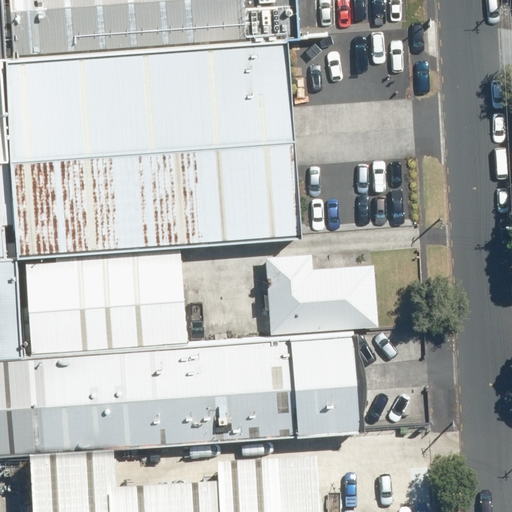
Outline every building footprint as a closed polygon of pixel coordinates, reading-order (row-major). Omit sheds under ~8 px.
[(0,0),(0,155),(15,155),(7,54),(17,54),(13,0),(0,0)] [(13,0),(17,54),(292,33),(300,33),(297,0),(13,0)] [(292,33),(17,54),(7,54),(15,155),(22,257),(178,246),(307,236),(292,33)] [(178,246),(22,257),(29,348),(185,337),(178,246)] [(371,252),(266,259),(271,330),(376,323),(371,252)] [(0,354),(23,353),(16,256),(8,257),(0,257),(0,354)] [(23,353),(0,354),(0,450),(363,424),(356,328),(23,353)] [(313,511),(311,459),(219,464),(220,485),(117,491),(115,455),(31,460),(34,511),(313,511)]
